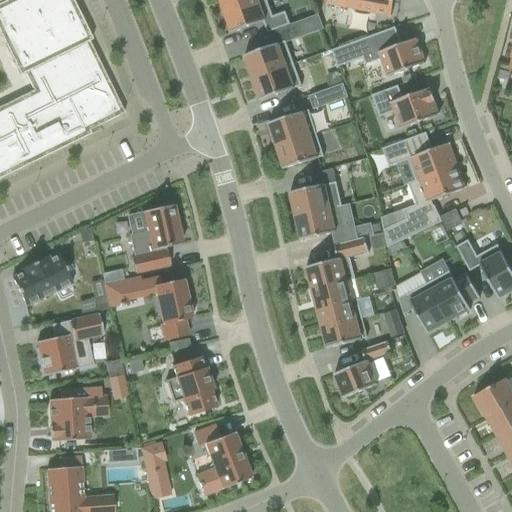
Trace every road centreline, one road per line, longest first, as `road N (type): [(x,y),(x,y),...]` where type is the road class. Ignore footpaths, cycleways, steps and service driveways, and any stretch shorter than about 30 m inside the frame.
road 1 (residential): [(209,134),(273,376),(320,476)]
road 2 (residential): [(511,217),(472,142),(442,0)]
road 3 (residential): [(174,147),(0,236)]
road 4 (residential): [(0,317),(16,445),(10,511)]
road 5 (residential): [(110,0),(174,147)]
road 6 (residential): [(158,0),(209,134)]
road 7 (residential): [(511,331),(406,405)]
road 8 (residential): [(469,511),(406,405)]
